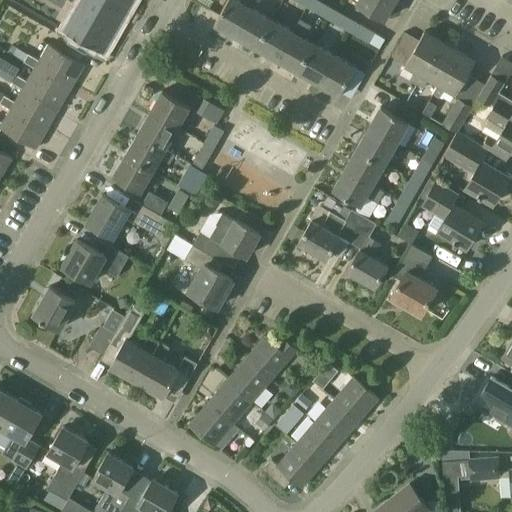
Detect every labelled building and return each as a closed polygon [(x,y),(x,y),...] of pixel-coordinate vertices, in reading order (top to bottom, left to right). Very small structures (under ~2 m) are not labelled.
[(81,0),(78,6),(118,28),(113,25),(120,13),(125,16),(130,7),(118,0),(81,0)] [(228,0),(215,25),(236,37),(252,9),(251,9),(255,0),(240,0),(239,2),(235,0),(228,0)] [(311,0),(307,8),(327,20),(333,9),(316,0),(311,0)] [(358,0),(357,4),(385,20),(396,0),(358,0)] [(64,30),(64,31),(103,54),(110,41),(106,38),(113,26),(117,29),(118,28),(78,6),(71,18),(76,21),(69,33),(64,30)] [(236,37),(256,49),(272,21),(252,9),(236,37)] [(327,20),(347,31),(353,21),(333,9),(327,20)] [(276,60),(297,72),(313,44),(303,39),(311,25),(300,19),(292,32),(292,33),(276,60)] [(256,49),(276,60),(292,33),(292,32),(272,21),(256,49)] [(347,31),(379,49),(385,39),(353,21),(347,31)] [(423,77),(443,42),(426,32),(406,67),(415,72),(408,82),(415,86),(421,76),(423,77)] [(85,65),(79,62),(86,52),(69,42),(63,52),(50,45),(41,61),(28,54),(24,62),(37,69),(38,67),(72,86),(85,65)] [(459,52),(443,42),(423,77),(421,76),(415,86),(422,90),(428,80),(437,85),(439,86),(459,52)] [(297,72),(317,84),(333,56),(313,44),(297,72)] [(477,62),(459,52),(439,86),(437,85),(431,95),(439,100),(445,89),(457,96),(477,62)] [(0,55),(0,75),(12,82),(20,67),(0,55)] [(317,84),(338,96),(354,68),(333,56),(317,84)] [(72,86),(38,67),(37,69),(29,82),(16,75),(12,83),(25,90),(26,87),(60,107),(72,86)] [(492,107),(511,118),(511,100),(495,90),(501,81),(491,75),(485,85),(477,98),(492,107)] [(60,107),(26,87),(25,90),(17,103),(5,95),(0,104),(13,111),(14,108),(49,127),(60,107)] [(162,91),(150,113),(178,128),(190,107),(162,91)] [(196,112),(217,124),(224,111),(203,99),(196,112)] [(471,109),(456,100),(443,123),(458,132),(471,109)] [(381,107),(369,128),(397,144),(409,123),(381,107)] [(511,152),(511,118),(492,107),(485,118),(504,129),(497,141),(490,137),(483,148),(485,150),(506,162),(511,152)] [(49,127),(14,108),(13,111),(5,124),(0,121),(0,131),(1,131),(2,129),(36,149),(49,127)] [(150,113),(138,134),(174,155),(174,154),(166,149),(178,128),(150,113)] [(203,143),(214,149),(224,131),(214,125),(203,143)] [(369,128),(357,149),(385,165),(397,144),(369,128)] [(466,188),(493,205),(510,178),(500,171),(506,162),(485,150),(483,148),(457,132),(443,154),(475,174),(466,188)] [(126,155),(154,171),(161,158),(169,163),(174,155),(138,134),(126,155)] [(421,158),(432,165),(444,143),(434,137),(421,158)] [(214,149),(203,143),(191,164),(201,170),(214,149)] [(357,149),(345,170),(384,192),(384,191),(374,185),(385,165),(357,149)] [(12,158),(0,150),(0,178),(0,179),(12,158)] [(114,177),(142,193),(154,171),(126,155),(114,177)] [(410,179),(421,185),(432,165),(421,158),(410,179)] [(192,166),(181,186),(196,195),(206,177),(200,174),(202,171),(201,170),(191,164),(187,162),(187,163),(192,166)] [(333,191),(361,207),(367,197),(378,203),(384,192),(345,170),(333,191)] [(398,200),(409,206),(421,185),(410,179),(398,200)] [(428,226),(466,250),(483,222),(457,206),(462,197),(435,181),(421,205),(435,214),(428,226)] [(168,208),(177,214),(190,193),(195,196),(196,195),(181,186),(168,208)] [(127,217),(169,241),(179,224),(144,204),(138,214),(104,195),(89,222),(115,238),(127,217)] [(386,221),(396,227),(409,206),(398,200),(386,221)] [(338,237),(351,245),(367,218),(351,208),(345,220),(330,211),(321,227),(312,221),(298,243),(325,259),(338,237)] [(224,244),(247,257),(248,255),(250,257),(257,245),(254,243),(260,234),(236,220),(235,221),(223,214),(216,225),(218,226),(210,238),(202,233),(194,246),(215,258),(224,244)] [(347,272),(375,287),(387,266),(373,258),(381,243),(369,236),(377,223),(367,218),(351,245),(360,250),(347,272)] [(61,266),(90,282),(99,266),(117,277),(129,256),(109,245),(103,256),(76,240),(61,266)] [(392,298),(421,314),(437,288),(413,274),(418,264),(425,268),(432,255),(409,242),(391,274),(402,281),(392,298)] [(189,291),(217,307),(233,280),(219,272),(224,263),(215,258),(194,246),(191,245),(183,258),(202,269),(189,291)] [(34,314),(60,329),(76,301),(51,286),(34,314)] [(112,366),(139,381),(161,342),(150,335),(143,347),(129,339),(146,310),(132,302),(115,333),(110,341),(122,348),(112,366)] [(110,341),(115,333),(101,325),(88,346),(102,354),(110,341)] [(246,360),(271,381),(296,351),(282,339),(275,346),(265,338),(246,360)] [(511,341),(503,357),(511,362),(511,341)] [(139,381),(164,396),(174,379),(186,386),(199,364),(186,357),(180,368),(163,358),(170,347),(161,342),(139,381)] [(228,381),(252,402),(271,381),(246,360),(228,381)] [(328,362),(321,371),(330,379),(337,370),(328,362)] [(476,404),(511,425),(511,388),(492,377),(476,404)] [(335,400),(358,421),(378,399),(354,378),(335,400)] [(209,402),(234,423),(252,402),(228,381),(209,402)] [(0,431),(18,401),(0,390),(0,431)] [(316,422),(340,443),(358,421),(335,400),(316,422)] [(1,454),(27,469),(41,445),(28,438),(42,414),(18,401),(0,431),(0,446),(4,449),(1,454)] [(190,424),(215,445),(234,423),(209,402),(190,424)] [(293,404),(286,413),(295,421),(302,412),(293,404)] [(297,443),(321,464),(340,443),(316,422),(297,443)] [(61,496),(68,500),(85,470),(76,464),(89,443),(63,428),(48,454),(62,462),(46,489),(50,491),(61,496)] [(262,469),(284,488),(292,478),(302,486),(321,464),(297,443),(278,466),(271,459),(262,469)] [(120,511),(131,496),(121,490),(133,469),(107,453),(92,479),(107,488),(92,511),(120,511)] [(468,457),(469,480),(501,478),(499,455),(468,457)] [(168,511),(178,495),(151,480),(139,501),(131,496),(120,511),(135,511),(139,507),(146,511),(168,511)] [(426,511),(430,509),(410,485),(377,511),(376,511),(426,511)]
